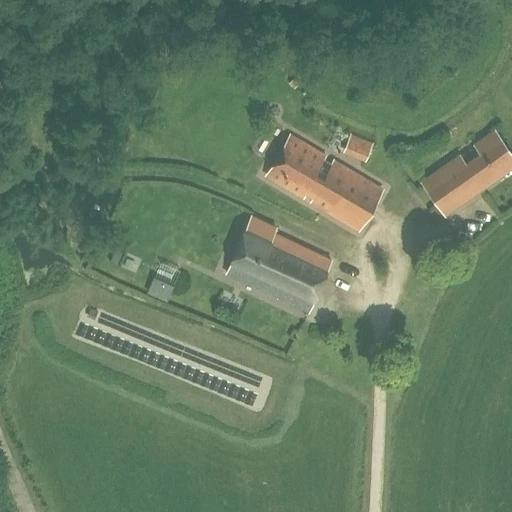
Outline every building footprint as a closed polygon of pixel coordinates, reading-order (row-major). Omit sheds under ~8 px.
[(460,157),(423,183),(440,206),(475,182),(480,189),(499,175),(494,168),(511,156),(495,132),(475,146),(481,153),(465,164),(460,157)] [(292,137),(269,176),(357,229),(381,189),(292,137)] [(276,228),(251,216),(250,216),(226,272),(309,311),(331,260),(274,233),(276,228)] [(109,261),(115,264),(122,252),(116,249),(109,261)] [(154,277),(147,292),(167,301),(174,286),(154,277)]
